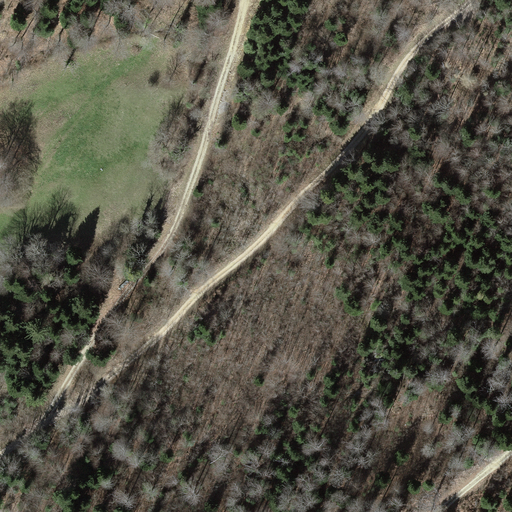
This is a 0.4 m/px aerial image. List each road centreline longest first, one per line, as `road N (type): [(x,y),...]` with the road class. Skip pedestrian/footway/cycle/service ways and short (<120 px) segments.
road 1 (track): [(470,0),(419,43),(368,126),(295,202),(149,341),(0,453)]
road 2 (track): [(44,420),(181,214),(244,0)]
road 3 (track): [(0,228),(101,84),(174,26)]
